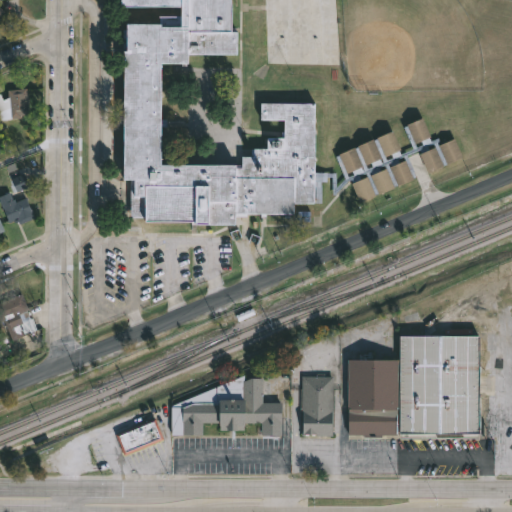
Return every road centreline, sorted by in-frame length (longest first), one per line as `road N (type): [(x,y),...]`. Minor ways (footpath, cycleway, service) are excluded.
road 1 (tertiary): [(511,174),(62,366)]
road 2 (secondary): [(511,489),(140,488)]
road 3 (tertiary): [(65,0),(64,238)]
road 4 (tertiary): [(64,238),(62,366)]
